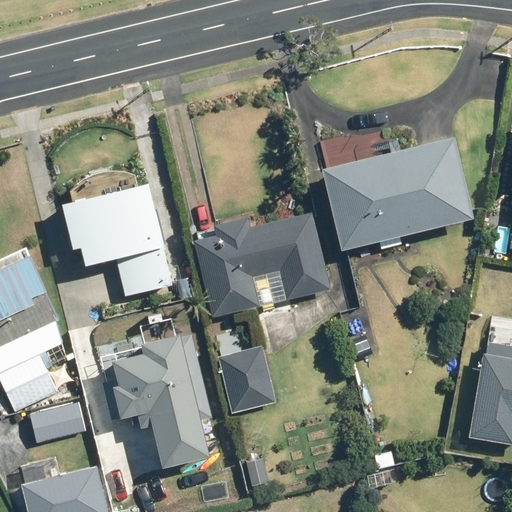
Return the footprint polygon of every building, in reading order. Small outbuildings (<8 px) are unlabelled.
[(511,77),(504,76),(500,98),(511,100),(511,77)] [(377,152),(323,165),(342,247),(380,238),(382,247),(402,242),(400,233),(475,215),(455,133),(400,146),(398,137),(375,143),(377,152)] [(149,180),(63,200),(74,245),(82,244),(86,262),(116,254),(126,293),(173,282),(149,180)] [(217,233),(194,238),(212,315),(260,304),(254,275),(280,269),(287,298),(331,287),(313,211),(251,225),(249,215),(214,223),(217,233)] [(0,376),(15,410),(58,391),(47,367),(53,365),(45,349),(64,341),(55,320),(60,317),(30,252),(0,265),(0,376)] [(193,273),(174,280),(182,304),(201,298),(193,273)] [(493,290),(473,287),(468,316),(488,319),(493,290)] [(116,348),(123,376),(108,380),(116,415),(150,407),(164,465),(224,451),(196,329),(116,348)] [(484,350),(470,435),(511,441),(511,343),(489,340),(488,351),(484,350)] [(263,344),(219,354),(233,411),(277,400),(263,344)] [(80,401),(31,413),(38,440),(86,429),(80,401)] [(393,447),(374,451),(377,466),(366,468),(369,484),(389,480),(387,466),(396,464),(393,447)] [(265,452),(244,455),(249,488),(270,485),(265,452)] [(109,511),(98,464),(22,481),(29,511),(109,511)]
